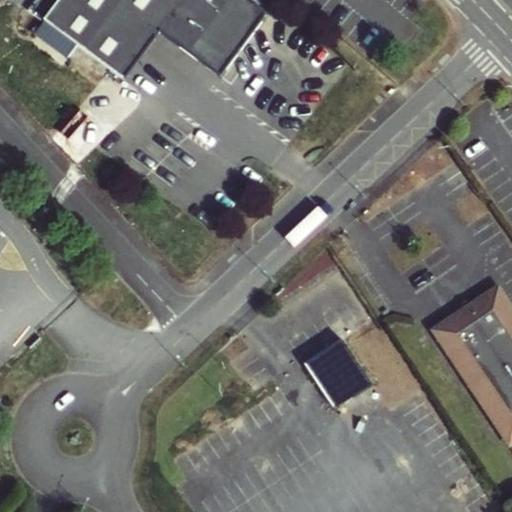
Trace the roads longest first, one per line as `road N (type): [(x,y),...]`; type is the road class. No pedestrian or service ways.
road 1 (residential): [(505,34),(104,408)]
road 2 (residential): [(104,408),(68,397),(40,422),(46,459),(67,472),(93,470)]
